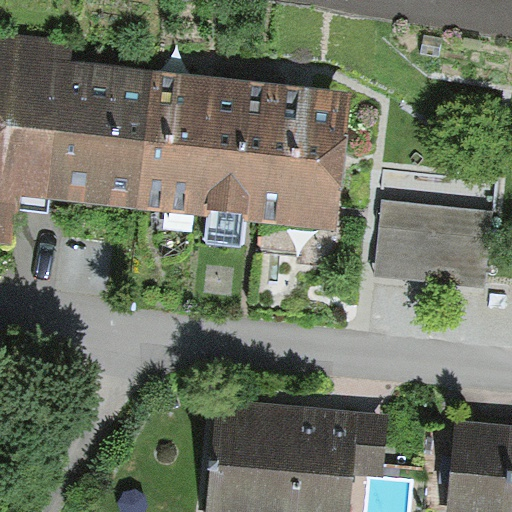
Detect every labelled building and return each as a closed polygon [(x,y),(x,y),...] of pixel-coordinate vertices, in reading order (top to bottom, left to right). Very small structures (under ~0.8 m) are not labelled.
[(138,208),(152,72),(71,63),(73,44),(0,35),(0,207),(14,209),(48,212),(49,198),(138,208)] [(197,215),(211,78),(152,72),(138,208),(197,215)] [(254,221),(267,83),(211,78),(197,215),(254,221)] [(351,91),(267,83),(254,221),(336,230),(351,91)] [(490,209),(382,200),(375,277),(484,286),(490,209)] [(0,244),(10,246),(14,209),(0,207),(0,244)] [(349,511),(353,475),(358,411),(218,399),(208,511),(349,511)] [(388,414),(358,411),(353,475),(383,477),(388,414)] [(511,511),(511,425),(455,421),(446,511),(511,511)]
